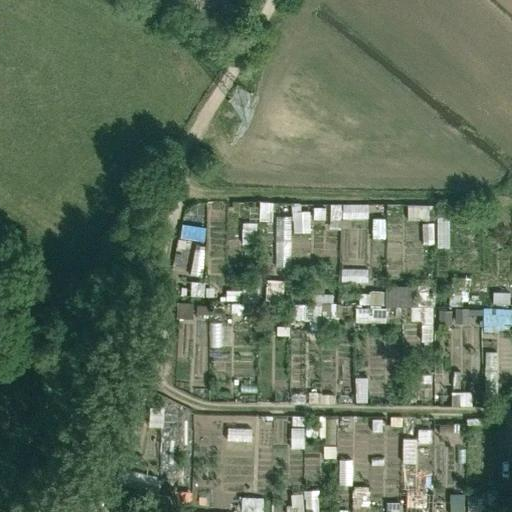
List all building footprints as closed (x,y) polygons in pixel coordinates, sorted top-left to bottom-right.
[(501,305),(511,304),(511,291),(500,292),(501,305)] [(329,315),(330,305),(316,305),(315,333),(346,333),(346,315),(329,315)] [(511,312),(491,313),(491,329),(511,329),(511,312)] [(345,360),(346,382),(362,382),(360,359),(345,360)] [(313,446),(313,416),(301,416),(301,446),(313,446)] [(440,494),(439,481),(425,483),(427,496),(440,494)] [(346,492),(345,511),(358,511),(359,492),(346,492)]
